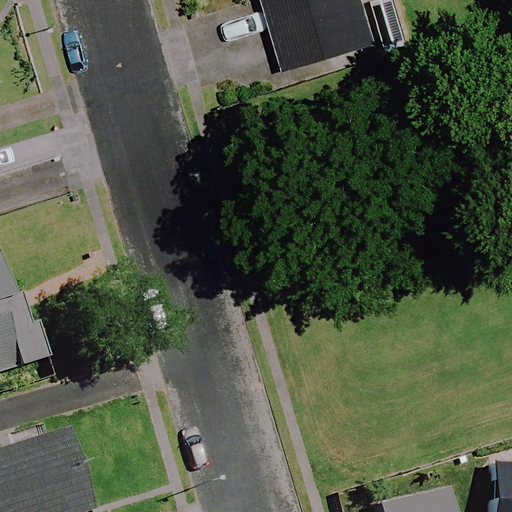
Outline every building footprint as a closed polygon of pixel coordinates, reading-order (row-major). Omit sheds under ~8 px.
[(382,45),(367,0),(262,0),(285,74),(382,45)] [(9,313),(0,284),(0,378),(48,363),(30,306),(9,313)] [(0,511),(86,511),(63,436),(0,454),(0,511)] [(511,511),(511,449),(485,448),(481,511),(511,511)] [(452,511),(445,481),(365,501),(367,511),(452,511)]
